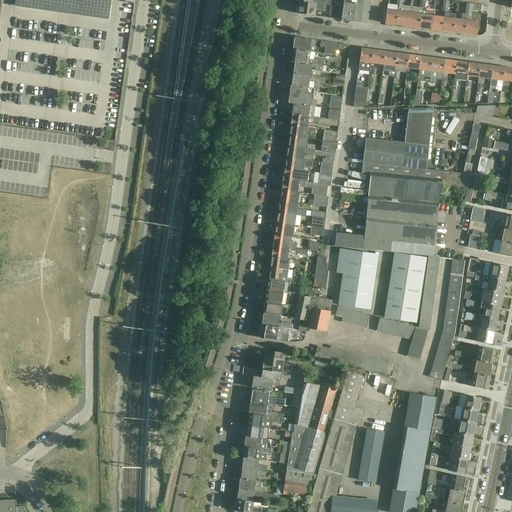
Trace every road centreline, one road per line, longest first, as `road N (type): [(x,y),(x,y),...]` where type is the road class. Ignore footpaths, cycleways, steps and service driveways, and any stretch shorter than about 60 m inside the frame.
road 1 (unclassified): [(144,0),(93,313),(91,407),(17,474)]
road 2 (residential): [(205,405),(240,283),(280,22)]
road 3 (residential): [(280,22),(493,52)]
road 4 (residential): [(205,405),(227,422),(214,511)]
